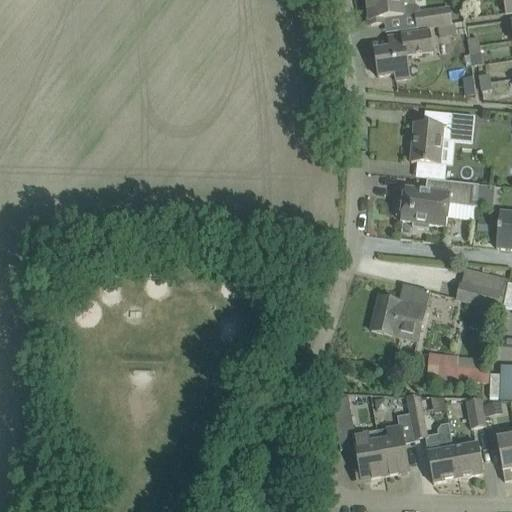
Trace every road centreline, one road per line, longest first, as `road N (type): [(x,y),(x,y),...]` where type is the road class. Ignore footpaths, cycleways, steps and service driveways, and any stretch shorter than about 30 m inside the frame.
road 1 (residential): [(305,381),(351,241),(356,168),(338,0)]
road 2 (residential): [(352,503),(511,506)]
